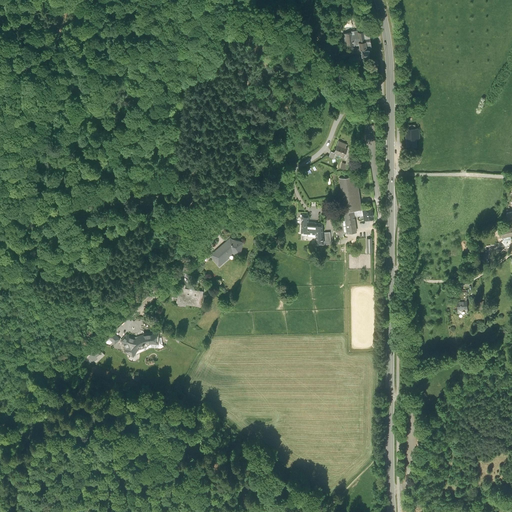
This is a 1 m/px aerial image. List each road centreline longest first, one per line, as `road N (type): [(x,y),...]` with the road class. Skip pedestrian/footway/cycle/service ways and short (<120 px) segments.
road 1 (primary): [(391,511),(390,105)]
road 2 (track): [(82,0),(129,26),(137,202)]
road 3 (unclassified): [(225,190),(289,172),(318,154),(352,106),(390,105)]
